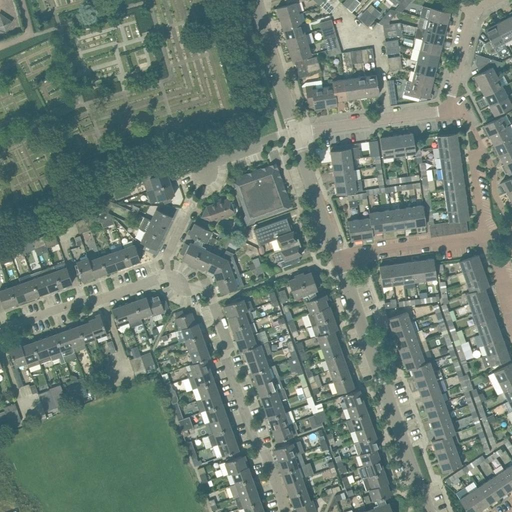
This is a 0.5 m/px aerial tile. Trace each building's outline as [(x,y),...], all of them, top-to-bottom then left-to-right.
[(284,0),(286,5),(276,8),(279,18),(299,12),(296,2),(303,0),(305,0),(306,1),(307,0),(284,0)] [(329,13),(334,8),(324,0),(323,0),(319,4),(329,13)] [(338,4),(333,0),(324,0),(334,8),(338,4)] [(352,12),(358,5),(361,2),(357,0),(353,0),(346,7),(352,12)] [(448,20),(450,13),(430,8),(427,19),(447,24),(450,25),(451,21),(448,20)] [(371,13),(366,9),(358,18),(362,22),(371,13)] [(282,29),(302,23),(299,12),(279,18),(282,29)] [(368,27),(374,19),(376,18),(371,13),(362,22),(368,27)] [(0,28),(9,30),(12,17),(0,14),(0,28)] [(501,21),(495,24),(504,43),(511,38),(511,34),(504,19),(503,16),(500,18),(501,21)] [(333,25),(331,19),(319,23),(321,28),(333,25)] [(445,31),(447,24),(427,19),(425,29),(444,34),(447,35),(448,32),(445,31)] [(484,29),(490,40),(485,43),(490,55),(496,52),(494,48),(504,43),(495,24),(493,21),(490,23),(491,26),(484,29)] [(285,39),(305,33),(302,23),(282,29),(285,39)] [(335,31),(333,25),(321,28),(323,35),(324,39),(336,35),(335,31)] [(397,36),(396,29),(384,31),(385,37),(397,36)] [(443,41),(444,34),(425,29),(422,40),(442,45),(445,46),(446,42),(443,41)] [(308,44),(305,33),(285,39),(288,50),(308,44)] [(339,47),(336,35),(324,39),(326,44),(327,50),(339,47)] [(440,52),(442,45),(422,40),(419,50),(439,55),(442,56),(443,52),(440,52)] [(308,44),(288,50),(292,61),(311,55),(308,44)] [(387,54),(399,52),(398,46),(386,47),(387,54)] [(341,53),(339,47),(327,50),(329,56),(341,53)] [(362,62),(374,61),(372,48),(360,50),(362,62)] [(351,64),(362,62),(360,50),(350,51),(351,64)] [(437,62),(439,55),(419,50),(417,60),(436,66),(440,67),(441,63),(437,62)] [(306,66),(318,62),(316,56),(304,60),(306,66)] [(435,73),(436,66),(417,60),(414,71),(434,76),(437,77),(438,74),(435,73)] [(489,61),(478,67),(481,72),(474,76),(479,86),(497,77),(489,61)] [(318,62),(306,66),(308,71),(319,68),(318,62)] [(401,69),(400,62),(388,64),(389,70),(399,69),(401,69)] [(432,83),(434,76),(414,71),(411,81),(431,87),(434,88),(435,84),(432,83)] [(376,74),(366,76),(364,76),(367,96),(379,95),(376,74)] [(367,96),(364,76),(354,78),(357,98),(367,96)] [(502,86),(497,77),(479,86),(484,95),(502,86)] [(357,98),(354,78),(343,79),(346,99),(357,98)] [(333,86),(333,85),(336,101),(346,99),(343,79),(332,81),(333,86)] [(389,93),(395,92),(393,80),(387,81),(389,93)] [(409,92),(432,98),(433,94),(429,93),(431,87),(411,81),(409,92)] [(308,106),(314,105),(314,109),(325,107),(322,87),(315,88),(315,85),(305,86),(308,106)] [(333,86),(322,87),(325,107),(337,106),(336,101),(333,85),(333,86)] [(507,96),(502,86),(484,95),(489,105),(507,96)] [(511,93),(507,96),(489,105),(494,115),(511,105),(508,99),(511,98),(511,93)] [(502,116),(492,121),(483,125),(488,135),(507,126),(502,116)] [(511,135),(507,126),(488,135),(493,145),(511,135)] [(414,142),(413,133),(402,134),(405,155),(414,153),(416,153),(415,150),(414,142)] [(458,144),(456,133),(436,136),(438,146),(458,144)] [(405,155),(402,134),(391,136),(394,156),(405,155)] [(511,135),(493,145),(498,154),(511,147),(511,135)] [(391,136),(380,138),(383,158),(394,156),(391,136)] [(460,154),(458,144),(438,146),(439,157),(460,154)] [(511,159),(511,147),(498,154),(503,164),(511,159)] [(352,159),(350,148),(330,151),(331,162),(352,159)] [(441,168),(461,165),(460,154),(439,157),(441,168)] [(353,170),(352,159),(331,162),(333,173),(353,170)] [(511,159),(503,164),(508,174),(511,172),(511,159)] [(463,176),(461,165),(441,168),(442,179),(463,176)] [(244,216),(247,224),(253,221),(255,219),(282,209),(291,206),(278,170),(274,172),(270,170),(268,166),(233,178),(236,188),(246,214),(244,216)] [(160,169),(153,172),(154,176),(150,177),(154,189),(170,183),(168,176),(167,173),(167,174),(166,172),(161,173),(160,169)] [(334,183),(355,181),(353,170),(333,173),(334,183)] [(464,187),(463,176),(442,179),(444,190),(464,187)] [(511,188),(511,176),(501,182),(506,192),(511,188)] [(334,183),(336,194),(356,191),(355,181),(334,183)] [(124,195),(136,191),(133,183),(121,187),(124,195)] [(170,183),(154,189),(158,201),(163,199),(164,203),(171,201),(170,197),(174,195),(173,193),(174,193),(173,190),(172,190),(170,183)] [(466,197),(464,187),(444,190),(445,200),(466,197)] [(348,195),(348,200),(349,207),(357,206),(356,199),(356,194),(348,195)] [(467,208),(466,197),(445,200),(447,211),(467,208)] [(234,213),(229,198),(207,206),(202,216),(211,221),(212,221),(234,213)] [(424,215),(423,205),(412,207),(415,227),(426,225),(424,215)] [(96,214),(95,215),(99,217),(100,222),(112,219),(110,214),(108,213),(110,208),(105,206),(103,210),(98,208),(96,214)] [(169,210),(162,207),(160,211),(156,209),(151,220),(166,227),(167,226),(168,226),(169,223),(168,223),(172,216),(167,214),(169,210)] [(415,227),(412,207),(402,209),(404,228),(415,227)] [(460,220),(466,219),(469,219),(467,208),(447,211),(448,222),(453,221),(460,220)] [(404,228),(402,209),(391,210),(393,226),(394,230),(404,228)] [(394,230),(393,226),(391,210),(380,212),(383,231),(394,230)] [(373,233),(383,231),(380,212),(370,213),(373,233)] [(369,214),(369,217),(359,219),(362,239),(373,238),(373,233),(370,213),(369,214)] [(166,227),(151,220),(144,217),(139,228),(145,231),(161,238),(166,227)] [(259,245),(276,239),(279,247),(280,246),(280,248),(299,242),(298,239),(299,239),(296,232),(294,233),(293,230),(292,231),(288,217),(253,230),(259,245)] [(77,228),(86,224),(84,219),(75,222),(77,228)] [(359,219),(348,220),(351,241),(362,239),(359,219)] [(466,219),(460,220),(461,233),(468,232),(466,219)] [(191,238),(195,239),(193,244),(190,242),(189,244),(185,243),(180,253),(184,255),(182,259),(193,264),(204,269),(205,267),(208,261),(212,252),(203,248),(205,242),(206,242),(211,231),(204,227),(195,223),(189,234),(191,235),(190,237),(191,238)] [(86,224),(77,228),(79,234),(90,230),(89,226),(88,224),(86,224)] [(145,231),(140,242),(145,244),(143,248),(154,253),(156,249),(157,247),(158,248),(159,245),(158,245),(161,238),(145,231)] [(45,235),(43,236),(45,242),(56,238),(54,232),(52,232),(45,235)] [(75,237),(77,245),(83,243),(80,235),(75,237)] [(42,236),(32,241),(35,248),(46,244),(45,242),(43,236),(42,236)] [(56,238),(45,242),(46,244),(47,248),(49,247),(52,246),(58,243),(56,238)] [(234,244),(241,247),(246,243),(235,238),(234,244)] [(281,250),(280,250),(274,253),(277,262),(281,261),(283,267),(291,264),(289,264),(287,259),(301,254),(301,251),(303,251),(300,243),(300,244),(299,242),(280,248),(281,250)] [(136,248),(134,244),(123,248),(129,264),(140,260),(139,256),(143,254),(140,247),(136,248)] [(129,264),(123,248),(111,252),(117,269),(119,268),(119,269),(122,268),(122,267),(129,264)] [(117,269),(111,252),(100,257),(106,273),(113,270),(113,271),(116,270),(115,269),(117,269)] [(222,257),(212,252),(208,261),(205,267),(204,269),(205,268),(214,272),(217,269),(229,258),(223,255),(222,257)] [(481,265),(478,254),(458,261),(462,272),(481,265)] [(214,272),(217,282),(220,280),(233,276),(239,274),(233,255),(229,258),(217,269),(214,272)] [(89,261),(94,275),(94,277),(106,273),(100,257),(89,260),(89,261)] [(77,264),(74,264),(78,274),(80,273),(82,279),(94,275),(93,273),(89,261),(89,260),(88,258),(86,259),(76,262),(77,264)] [(261,266),(258,258),(252,260),(255,268),(261,266)] [(436,279),(434,265),(433,258),(423,260),(425,280),(436,279)] [(425,280),(423,260),(412,261),(415,282),(425,280)] [(415,282),(412,261),(401,263),(404,283),(415,282)] [(404,283),(401,263),(390,264),(393,285),(404,283)] [(390,264),(379,266),(382,286),(393,285),(390,264)] [(485,275),(481,265),(462,272),(466,282),(485,275)] [(53,266),(42,270),(49,291),(51,290),(51,291),(52,291),(54,290),(61,287),(55,271),(53,266)] [(72,283),(67,267),(55,271),(61,287),(72,283)] [(42,270),(30,274),(32,279),(38,295),(45,293),(48,293),(47,292),(49,291),(42,270)] [(288,280),(291,290),(294,298),(304,295),(306,301),(310,313),(312,312),(329,306),(327,306),(323,295),(322,295),(321,293),(316,295),(314,290),(317,289),(316,287),(320,286),(316,275),(312,276),(311,272),(299,276),(288,280)] [(243,285),(239,274),(233,276),(220,280),(217,282),(221,293),(224,292),(237,287),(243,285)] [(485,275),(466,282),(469,292),(465,293),(465,294),(484,287),(489,286),(485,275)] [(38,295),(32,279),(21,283),(26,299),(28,299),(31,298),(38,295)] [(26,299),(21,283),(9,287),(15,303),(26,299)] [(15,303),(9,287),(0,290),(0,297),(3,307),(15,303)] [(488,298),(484,287),(465,294),(469,304),(488,298)] [(158,295),(147,299),(152,313),(152,315),(164,311),(164,310),(168,308),(165,300),(161,302),(158,295)] [(147,299),(146,297),(135,301),(140,317),(152,313),(147,299)] [(492,308),(488,298),(469,304),(472,315),(492,308)] [(247,310),(246,308),(243,299),(225,305),(229,316),(233,315),(243,312),(247,310)] [(135,301),(123,305),(129,321),(131,327),(142,323),(140,317),(136,305),(135,301)] [(437,304),(432,306),(434,313),(440,311),(437,304)] [(123,305),(112,309),(117,325),(129,321),(123,305)] [(312,312),(310,313),(308,313),(312,325),(316,323),(333,317),(329,306),(312,312)] [(495,318),(492,308),(472,315),(476,324),(476,325),(495,318)] [(233,315),(229,316),(228,317),(232,329),(247,323),(253,321),(249,309),(247,310),(243,312),(233,315)] [(183,311),(175,314),(176,317),(175,318),(179,330),(181,329),(195,324),(191,312),(184,315),(183,311)] [(434,313),(431,314),(434,323),(438,321),(439,323),(443,322),(440,311),(434,313)] [(411,322),(407,312),(388,318),(391,329),(411,322)] [(101,316),(89,320),(89,322),(95,337),(97,336),(107,333),(106,332),(108,331),(105,321),(103,322),(101,316)] [(333,317),(316,323),(312,325),(315,336),(317,336),(321,334),(333,330),(337,329),(333,317)] [(495,318),(476,325),(476,324),(470,326),(474,337),(499,328),(495,318)] [(293,319),(288,321),(292,332),(297,330),(293,319)] [(89,322),(78,326),(84,342),(95,338),(95,337),(89,322)] [(395,339),(414,332),(411,322),(391,329),(395,339)] [(439,324),(436,325),(439,332),(446,329),(443,322),(439,323),(439,324)] [(179,330),(181,330),(184,341),(201,335),(197,323),(195,324),(181,329),(179,330)] [(252,334),(247,323),(232,329),(236,340),(252,334)] [(461,329),(456,331),(453,324),(448,325),(451,334),(461,330),(461,329)] [(68,329),(67,330),(72,346),(84,342),(78,326),(71,328),(68,329)] [(499,328),(474,337),(477,346),(483,344),(483,345),(502,338),(499,328)] [(74,352),(67,330),(55,334),(63,355),(64,355),(74,352)] [(321,334),(317,336),(321,347),(337,342),(333,330),(321,334)] [(461,336),(463,335),(461,330),(451,334),(455,344),(462,341),(461,336)] [(418,343),(414,332),(395,339),(399,349),(418,343)] [(46,337),(44,338),(51,359),(52,360),(59,357),(61,363),(65,362),(63,355),(55,334),(52,335),(48,336),(46,337)] [(252,334),(236,340),(240,351),(244,350),(256,346),(252,334)] [(446,344),(451,342),(448,334),(443,336),(446,344)] [(204,342),(201,335),(184,341),(188,352),(205,346),(205,344),(205,341),(204,342)] [(40,340),(33,342),(40,363),(51,359),(44,338),(42,339),(42,338),(39,339),(40,340)] [(487,355),(506,348),(502,338),(483,345),(487,355)] [(112,340),(106,342),(111,354),(116,351),(112,340)] [(471,348),(465,350),(462,341),(455,344),(458,354),(471,349),(471,348)] [(33,342),(22,346),(21,346),(27,362),(28,367),(40,363),(33,342)] [(338,343),(337,342),(321,347),(325,359),(341,353),(339,346),(340,346),(339,343),(338,343)] [(422,353),(418,343),(399,349),(402,360),(422,353)] [(11,354),(9,355),(12,365),(14,364),(15,366),(24,362),(27,362),(21,346),(22,346),(21,344),(9,349),(10,353),(11,354)] [(264,356),(260,344),(256,346),(244,350),(248,361),(264,356)] [(137,346),(130,348),(134,358),(136,357),(139,356),(140,356),(141,355),(137,346)] [(206,348),(205,346),(188,352),(192,363),(193,363),(206,359),(209,358),(207,350),(208,350),(207,347),(206,348)] [(487,355),(481,357),(485,367),(490,365),(510,359),(506,348),(487,355)] [(464,359),(473,357),(471,349),(458,354),(462,364),(466,363),(464,359)] [(344,360),(341,353),(325,359),(329,370),(345,364),(345,362),(346,362),(345,359),(344,360)] [(422,353),(402,360),(406,370),(411,368),(425,362),(422,353)] [(143,361),(141,355),(140,356),(139,356),(136,357),(134,358),(129,359),(131,365),(143,361)] [(268,367),(264,356),(248,361),(252,373),(268,367)] [(111,365),(108,357),(103,359),(105,367),(111,365)] [(439,369),(435,358),(425,362),(411,368),(414,378),(433,371),(439,369)] [(193,363),(192,363),(190,364),(193,376),(205,372),(210,370),(206,359),(193,363)] [(133,371),(145,367),(143,361),(131,365),(133,371)] [(511,363),(511,362),(509,364),(493,372),(498,381),(511,374),(511,363)] [(346,366),(345,364),(329,370),(333,381),(345,377),(350,376),(347,369),(348,368),(347,366),(346,366)] [(254,380),(255,382),(256,382),(256,384),(272,379),(279,376),(274,365),(268,367),(252,373),(255,380),(254,380)] [(147,373),(145,367),(133,371),(136,377),(147,373)] [(108,374),(106,368),(95,373),(97,379),(108,374)] [(210,370),(205,372),(193,376),(197,387),(209,383),(214,381),(210,370)] [(437,382),(433,371),(414,378),(418,389),(437,382)] [(99,384),(110,380),(108,374),(97,379),(99,384)] [(503,391),(511,386),(511,374),(498,381),(503,391)] [(350,376),(345,377),(333,381),(338,393),(344,391),(354,387),(350,376)] [(257,386),(256,386),(257,389),(258,388),(260,395),(276,390),(272,379),(256,384),(257,386)] [(113,386),(110,380),(99,384),(101,390),(113,386)] [(214,381),(209,383),(197,387),(201,399),(213,395),(218,393),(217,391),(218,391),(217,388),(216,388),(214,381)] [(421,399),(441,392),(437,382),(418,389),(421,399)] [(32,394),(37,392),(35,384),(29,386),(32,394)] [(508,401),(511,398),(511,386),(503,391),(508,401)] [(51,396),(49,390),(38,394),(40,400),(51,396)] [(263,402),(262,403),(263,405),(264,405),(264,407),(280,401),(276,390),(260,395),(263,402)] [(359,390),(355,391),(349,393),(343,395),(347,407),(363,401),(362,400),(363,399),(362,397),(361,397),(359,390)] [(425,409),(444,402),(441,392),(421,399),(425,409)] [(218,393),(213,395),(201,399),(205,410),(217,406),(222,404),(219,397),(220,397),(219,394),(218,394),(218,393)] [(53,402),(52,398),(51,396),(40,400),(42,406),(53,402)] [(284,413),(280,401),(264,407),(268,418),(284,413)] [(367,413),(363,401),(347,407),(351,418),(367,413)] [(53,402),(42,406),(44,412),(55,408),(53,402)] [(448,412),(444,402),(425,409),(428,419),(448,412)] [(17,409),(15,403),(3,407),(5,413),(17,409)] [(222,404),(217,406),(205,410),(209,422),(221,418),(226,416),(225,414),(226,413),(225,411),(224,411),(222,404)] [(7,419),(19,415),(17,409),(5,413),(7,419)] [(318,412),(313,414),(313,415),(308,417),(309,421),(320,417),(318,412)] [(452,422),(448,412),(428,419),(432,429),(452,422)] [(288,424),(284,413),(268,418),(273,430),(288,424)] [(369,419),(367,413),(351,418),(355,430),(368,425),(371,424),(370,422),(371,422),(370,419),(369,419)] [(21,421),(19,415),(7,419),(10,425),(21,421)] [(189,416),(178,420),(181,426),(182,431),(187,430),(193,427),(189,416)] [(226,416),(221,418),(209,422),(213,433),(225,429),(230,427),(226,416)] [(309,421),(312,429),(322,425),(321,422),(322,422),(320,417),(309,421)] [(455,432),(452,422),(432,429),(436,439),(439,438),(455,432)] [(273,434),(274,434),(277,441),(286,438),(293,435),(288,424),(273,430),(273,431),(272,432),(273,434)] [(371,424),(368,425),(355,430),(359,441),(372,437),(375,435),(373,428),(372,425),(372,426),(371,424)] [(230,427),(225,429),(213,433),(217,445),(218,444),(234,439),(233,437),(234,436),(233,434),(232,434),(230,427)] [(439,438),(436,439),(431,440),(435,451),(454,444),(459,442),(455,432),(439,438)] [(375,435),(372,437),(359,441),(355,443),(359,454),(375,448),(379,447),(375,435)] [(234,439),(218,444),(217,445),(221,456),(229,453),(238,450),(234,439)] [(281,447),(275,449),(279,460),(277,461),(288,457),(296,455),(291,442),(290,443),(289,441),(280,444),(281,447)] [(458,454),(454,444),(435,451),(439,461),(458,454)] [(499,460),(507,453),(503,446),(494,452),(499,460)] [(380,460),(375,448),(359,454),(363,465),(380,460)] [(487,457),(489,461),(496,457),(498,460),(499,460),(494,452),(487,457)] [(458,454),(439,461),(442,472),(462,465),(458,454)] [(296,455),(288,457),(277,461),(282,473),(297,467),(293,456),(296,455)] [(225,459),(226,461),(224,461),(229,474),(231,473),(246,467),(242,456),(236,458),(235,456),(225,459)] [(476,465),(482,461),(479,456),(473,461),(476,465)] [(380,461),(380,460),(363,465),(368,477),(384,471),(381,464),(382,464),(381,461),(380,461)] [(476,465),(473,461),(466,465),(469,469),(476,465)] [(310,462),(297,467),(282,473),(286,484),(301,478),(314,474),(310,462)] [(247,466),(246,467),(231,473),(235,484),(251,478),(249,471),(250,471),(249,468),(248,469),(247,466)] [(458,477),(465,473),(462,468),(455,473),(458,477)] [(511,488),(511,480),(505,469),(496,475),(507,492),(511,488)] [(386,478),(384,471),(368,477),(372,488),(386,483),(388,483),(387,480),(388,480),(387,477),(386,478)] [(202,483),(207,481),(204,473),(199,475),(202,483)] [(458,477),(455,473),(448,477),(451,482),(458,477)] [(498,498),(507,492),(496,475),(486,481),(498,498)] [(254,485),(251,478),(235,484),(239,495),(256,489),(255,488),(256,488),(255,485),(254,485)] [(288,490),(287,491),(288,493),(289,493),(290,495),(305,490),(301,478),(286,484),(288,490)] [(489,504),(498,498),(486,481),(477,487),(489,504)] [(396,511),(394,504),(390,505),(389,503),(386,504),(385,499),(390,497),(389,495),(390,494),(386,483),(372,488),(369,490),(373,501),(374,503),(376,507),(366,511),(396,511)] [(480,510),(489,504),(477,487),(468,493),(480,510)] [(256,492),(256,489),(239,495),(243,507),(260,501),(257,494),(258,494),(257,491),(256,492)] [(291,502),(292,505),(293,505),(294,507),(296,506),(310,501),(309,501),(312,500),(311,500),(309,500),(305,490),(290,495),(292,502),(291,502)] [(468,493),(459,499),(467,511),(476,511),(480,510),(468,493)] [(315,511),(316,511),(312,500),(309,501),(310,501),(296,506),(297,511),(315,511)] [(263,511),(260,501),(243,507),(245,511),(263,511)]
